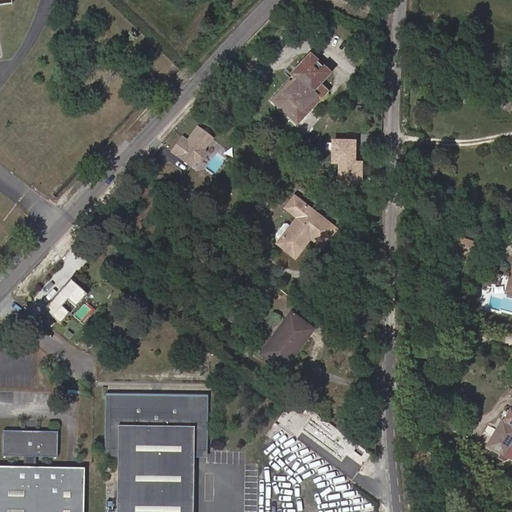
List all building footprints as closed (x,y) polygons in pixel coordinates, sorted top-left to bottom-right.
[(291,87),(275,104),(297,123),(325,92),(318,85),(328,73),(309,56),(292,75),(294,77),(287,84),(291,87)] [(272,101),(275,104),(291,87),(287,84),(272,101)] [(181,133),(169,149),(192,166),(215,136),(197,123),(186,138),(181,133)] [(353,137),(328,136),(328,162),(335,162),(335,178),(360,178),(360,159),(353,158),(353,137)] [(321,247),(334,230),(294,198),(285,209),(296,218),(290,227),(285,224),(283,224),(274,234),(275,237),(279,241),(277,244),(294,257),(305,243),(304,241),(308,236),(309,238),(321,247)] [(459,253),(463,240),(454,237),(450,250),(459,253)] [(474,243),(463,240),(459,253),(470,256),(474,243)] [(71,278),(46,309),(63,323),(88,293),(71,278)] [(252,284),(248,290),(256,295),(260,290),(252,284)] [(275,343),(271,340),(260,355),(282,371),(312,330),(290,314),(284,322),(288,325),(275,343)] [(284,322),(271,340),(275,343),(288,325),(284,322)] [(104,456),(117,456),(118,450),(109,450),(110,394),(105,394),(104,456)] [(118,450),(117,456),(116,511),(192,511),(194,457),(194,451),(203,451),(204,395),(161,395),(161,402),(152,402),(152,395),(110,394),(109,450),(118,450)] [(194,451),(194,457),(207,457),(209,395),(204,395),(203,451),(194,451)] [(499,421),(485,446),(499,454),(497,458),(504,463),(508,459),(511,461),(511,410),(509,409),(502,421),(499,421)] [(83,511),(84,468),(36,467),(36,457),(57,458),(58,432),(3,431),(2,457),(23,457),(23,467),(0,466),(0,511),(83,511)]
